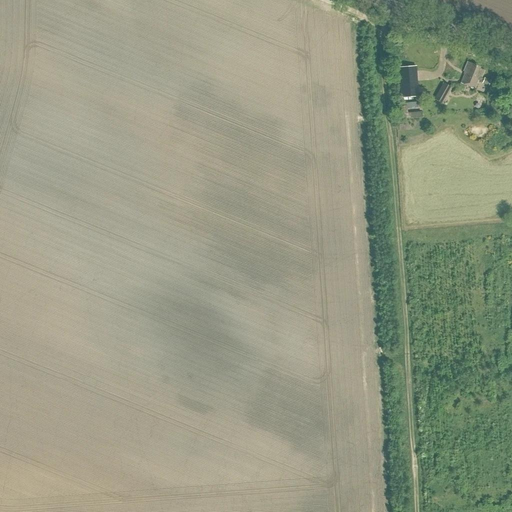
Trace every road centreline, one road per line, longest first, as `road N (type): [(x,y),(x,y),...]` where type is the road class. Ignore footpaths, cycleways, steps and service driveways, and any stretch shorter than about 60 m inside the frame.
road 1 (track): [(383,20),(416,511)]
road 2 (tertiary): [(511,55),(376,0)]
